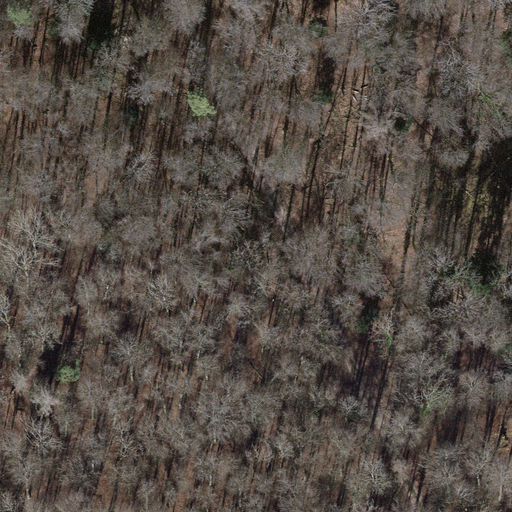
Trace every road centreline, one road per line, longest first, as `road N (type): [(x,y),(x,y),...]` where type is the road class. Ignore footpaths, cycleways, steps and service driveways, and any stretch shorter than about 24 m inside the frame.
road 1 (track): [(432,511),(183,0)]
road 2 (track): [(0,465),(370,382),(511,372)]
